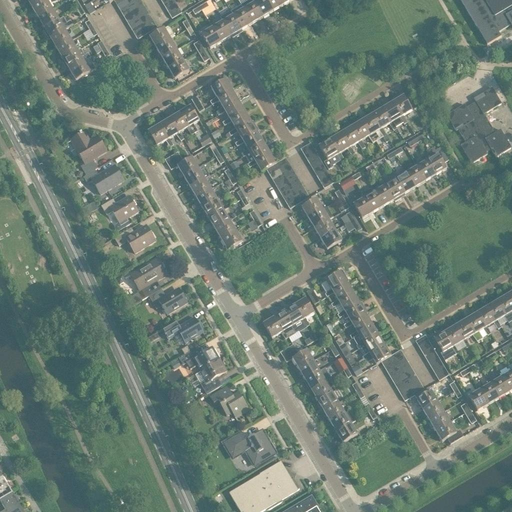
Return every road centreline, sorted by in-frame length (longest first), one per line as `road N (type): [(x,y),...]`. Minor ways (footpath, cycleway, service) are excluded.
road 1 (secondary): [(194,511),(36,169)]
road 2 (residential): [(354,511),(237,317)]
road 3 (residential): [(237,317),(125,125)]
road 4 (residential): [(509,276),(405,336),(352,249)]
road 5 (residential): [(125,125),(64,110),(0,6)]
